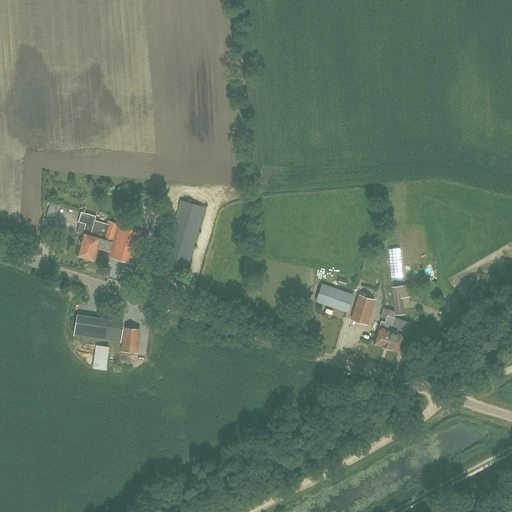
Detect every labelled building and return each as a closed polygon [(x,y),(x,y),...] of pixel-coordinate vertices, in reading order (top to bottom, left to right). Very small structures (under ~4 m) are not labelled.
[(186,269),(204,207),(180,200),(162,262),(186,269)] [(52,218),(52,216),(55,217),(59,205),(50,202),(46,216),(52,218)] [(85,258),(92,236),(91,236),(93,226),(95,217),(81,213),(78,223),(85,225),(82,235),(76,256),(85,258)] [(92,236),(85,258),(94,261),(98,248),(110,251),(109,256),(132,263),(142,231),(107,221),(102,239),(92,236)] [(388,285),(400,284),(399,247),(387,248),(388,285)] [(140,265),(137,274),(149,278),(152,268),(140,265)] [(346,312),(352,294),(321,283),(315,301),(346,312)] [(408,285),(401,286),(391,286),(395,315),(405,314),(402,298),(409,297),(408,285)] [(358,296),(351,319),(366,324),(373,300),(358,296)] [(450,313),(454,321),(464,315),(460,307),(450,313)] [(70,313),(67,335),(115,341),(118,320),(70,313)] [(385,321),(381,320),(374,343),(386,347),(395,320),(395,318),(387,315),(385,319),(385,321)] [(395,320),(386,347),(399,351),(403,335),(396,333),(400,319),(395,318),(395,320)] [(433,320),(425,328),(423,326),(414,335),(424,346),(433,337),(439,332),(435,327),(437,325),(433,320)] [(122,352),(135,353),(136,328),(122,327),(122,352)] [(91,344),(90,368),(101,369),(103,345),(91,344)]
